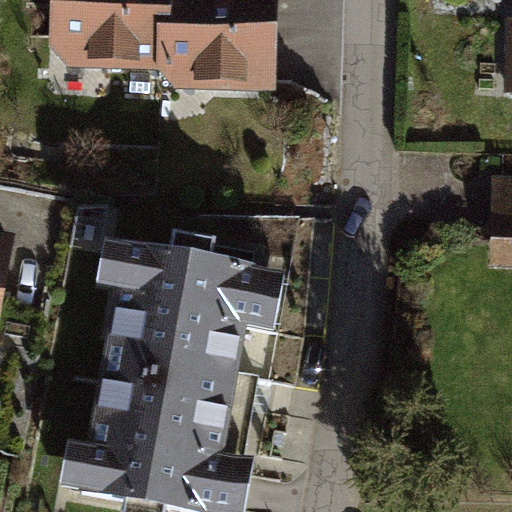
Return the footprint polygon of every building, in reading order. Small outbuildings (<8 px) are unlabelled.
[(64,70),(155,72),(166,0),(47,0),(46,51),(64,70)] [(276,0),(166,0),(155,72),(170,92),(273,96),(276,0)] [(511,0),(508,0),(508,17),(499,17),(497,92),(511,92),(511,0)] [(511,179),(487,179),(486,265),(511,265),(511,179)] [(0,291),(10,236),(0,234),(0,291)] [(59,489),(192,511),(246,511),(254,463),(223,458),(245,329),(276,334),(286,273),(105,243),(98,287),(112,290),(85,448),(66,445),(59,489)]
